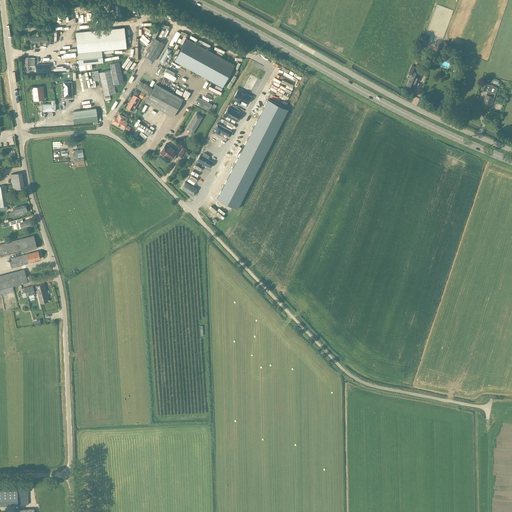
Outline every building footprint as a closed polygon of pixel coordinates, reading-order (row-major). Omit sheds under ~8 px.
[(76,32),(80,70),(92,69),(91,64),(103,62),(102,50),(126,48),(125,28),(76,32)] [(145,42),(149,37),(141,33),(138,38),(145,42)] [(47,36),(30,37),(31,43),(37,42),(38,45),(42,45),(42,42),(47,42),(47,36)] [(155,38),(145,56),(154,61),(164,43),(155,38)] [(235,64),(187,38),(174,61),(222,87),(235,64)] [(422,51),(426,40),(421,39),(417,49),(422,51)] [(167,48),(160,61),(163,63),(167,56),(169,57),(171,54),(169,53),(171,50),(167,48)] [(255,48),(238,78),(254,87),(271,56),(255,48)] [(25,57),(25,66),(35,66),(35,58),(25,57)] [(171,60),(168,65),(174,69),(177,64),(171,60)] [(124,82),(119,62),(110,64),(111,70),(99,72),(104,95),(116,93),(114,84),(124,82)] [(50,63),(35,64),(36,72),(50,71),(50,63)] [(412,74),(407,86),(414,88),(418,79),(416,78),(417,75),(418,73),(416,72),(418,68),(412,66),(409,72),(412,74)] [(145,75),(143,79),(154,86),(157,82),(145,75)] [(238,78),(229,94),(246,104),(254,87),(238,78)] [(144,83),(140,81),(136,88),(149,95),(153,89),(147,85),(148,84),(145,82),(144,83)] [(287,81),(286,83),(297,89),(298,87),(287,81)] [(280,91),(282,89),(274,82),(273,85),(280,91)] [(482,106),(490,109),(494,98),(496,94),(495,94),(498,88),(484,83),(481,89),(488,92),(487,95),(486,95),(482,106)] [(156,84),(150,96),(146,102),(173,117),(183,99),(156,84)] [(32,88),(34,100),(44,99),(43,87),(32,88)] [(272,87),(270,89),(279,95),(280,93),(272,87)] [(209,102),(212,96),(206,93),(203,98),(209,102)] [(246,104),(229,94),(221,110),(238,119),(246,104)] [(130,101),(126,107),(133,111),(140,99),(133,95),(132,97),(130,96),(128,100),(130,101)] [(197,97),(196,100),(201,103),(200,106),(209,111),(212,105),(197,97)] [(216,197),(236,207),(286,108),(266,98),(216,197)] [(42,104),(43,111),(55,111),(55,100),(51,100),(51,104),(42,104)] [(96,108),(72,111),(74,123),(98,121),(96,108)] [(238,119),(221,110),(213,125),(229,135),(238,119)] [(149,120),(157,124),(162,115),(154,111),(149,120)] [(190,131),(188,133),(192,135),(203,116),(196,112),(187,129),(190,131)] [(115,116),(112,123),(124,129),(127,122),(124,120),(125,117),(118,114),(117,117),(115,116)] [(174,127),(177,129),(183,119),(181,117),(174,127)] [(138,131),(139,129),(136,127),(140,120),(137,118),(132,127),(138,131)] [(229,135),(213,125),(204,140),(221,150),(229,135)] [(141,132),(137,137),(142,141),(146,136),(141,132)] [(221,150),(204,140),(196,156),(213,165),(221,150)] [(168,158),(169,157),(172,159),(177,152),(166,144),(160,152),(168,158)] [(183,147),(177,155),(182,158),(188,150),(183,147)] [(84,160),(83,149),(73,150),(74,153),(73,153),(74,160),(75,160),(75,162),(84,160)] [(213,165),(196,156),(187,171),(204,181),(213,165)] [(204,181),(187,171),(177,186),(195,197),(204,181)] [(24,188),(22,172),(11,174),(13,190),(24,188)] [(9,206),(5,185),(0,185),(0,206),(0,207),(1,211),(7,210),(7,206),(9,206)] [(25,205),(14,208),(15,212),(9,213),(10,218),(16,216),(24,214),(23,213),(27,212),(25,205)] [(29,220),(23,222),(22,218),(10,221),(11,225),(15,224),(17,229),(31,226),(29,220)] [(34,235),(19,239),(0,244),(0,255),(1,256),(1,257),(9,255),(9,253),(18,251),(19,253),(37,248),(34,235)] [(38,251),(27,254),(9,259),(12,268),(25,265),(25,263),(33,261),(35,261),(35,260),(40,259),(38,251)] [(24,269),(0,275),(0,295),(14,292),(13,287),(28,283),(24,269)] [(35,294),(38,293),(41,303),(48,301),(43,284),(36,286),(36,287),(34,288),(33,285),(24,288),(22,289),(23,293),(26,292),(27,296),(35,294)] [(27,488),(16,488),(17,505),(29,504),(27,488)]
